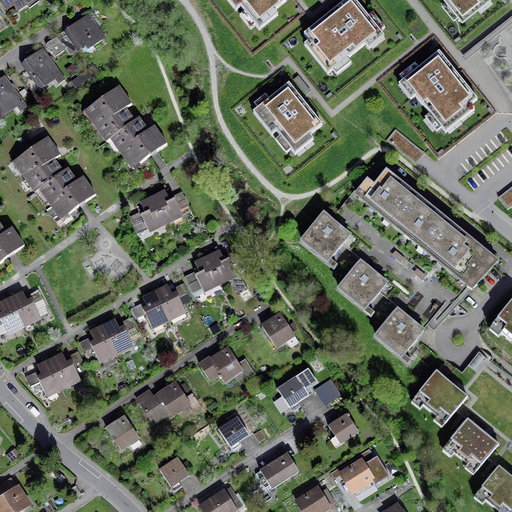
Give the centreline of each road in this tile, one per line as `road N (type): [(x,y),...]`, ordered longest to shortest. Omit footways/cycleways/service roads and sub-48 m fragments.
road 1 (residential): [(0,388),(213,243)]
road 2 (residential): [(54,449),(269,313)]
road 3 (residential): [(182,511),(333,417)]
road 4 (unknown): [(0,287),(133,191)]
road 5 (residential): [(511,262),(387,160)]
